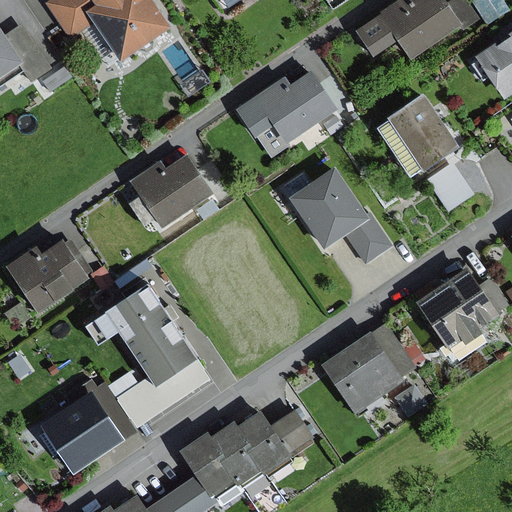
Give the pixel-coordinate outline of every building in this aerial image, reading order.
[(55,0),(47,6),(69,38),(89,24),(118,66),(168,31),(145,0),(55,0)] [(409,0),(400,0),(352,34),(371,61),(392,47),(406,66),(460,28),(444,6),(439,0),(417,0),(412,4),(409,0)] [(464,0),(451,0),(444,6),(460,28),(463,33),(479,21),(464,0)] [(499,0),(473,0),(471,2),(486,27),(508,13),(499,0)] [(21,25),(2,38),(20,65),(33,82),(53,69),(21,25)] [(511,33),(473,61),(502,103),(511,95),(511,33)] [(0,34),(0,79),(20,65),(2,38),(0,34)] [(282,83),(235,114),(254,142),(258,140),(270,159),(337,115),(310,75),(286,90),(282,83)] [(420,100),(373,131),(408,184),(455,152),(420,100)] [(155,167),(129,184),(160,232),(213,198),(186,156),(159,174),(155,167)] [(450,165),(426,182),(447,213),(472,196),(461,180),(450,165)] [(333,172),(289,201),(322,252),(345,237),(366,223),(333,172)] [(373,219),(366,223),(345,237),(364,266),(392,247),(373,219)] [(38,245),(11,263),(42,309),(95,274),(68,235),(43,252),(38,245)] [(149,258),(116,280),(121,287),(153,265),(149,258)] [(472,262),(420,298),(453,346),(511,305),(491,276),(485,280),(472,262)] [(108,267),(95,276),(103,287),(116,278),(108,267)] [(153,278),(112,305),(156,372),(161,381),(198,357),(203,354),(153,278)] [(387,321),(377,328),(410,375),(420,368),(418,364),(406,347),(387,321)] [(376,326),(326,361),(360,410),(410,375),(377,328),(376,326)] [(416,341),(406,347),(418,364),(427,358),(416,341)] [(161,381),(156,372),(120,396),(139,424),(212,377),(198,357),(161,381)] [(109,379),(97,387),(130,437),(142,429),(139,424),(120,396),(109,379)] [(416,384),(397,396),(410,415),(429,403),(416,384)] [(97,387),(46,421),(80,471),(130,437),(97,387)] [(299,406),(274,422),(293,450),(318,434),(299,406)] [(264,407),(241,422),(269,464),(273,469),(296,453),(293,450),(274,422),(264,407)] [(237,416),(213,433),(242,476),(245,480),(269,464),(241,422),(237,416)] [(185,448),(200,470),(216,493),(242,476),(213,433),(211,430),(185,448)] [(200,470),(150,504),(155,511),(200,511),(220,499),(216,493),(200,470)] [(142,490),(118,506),(122,511),(155,511),(150,504),(142,490)] [(115,500),(96,511),(122,511),(118,506),(115,500)]
